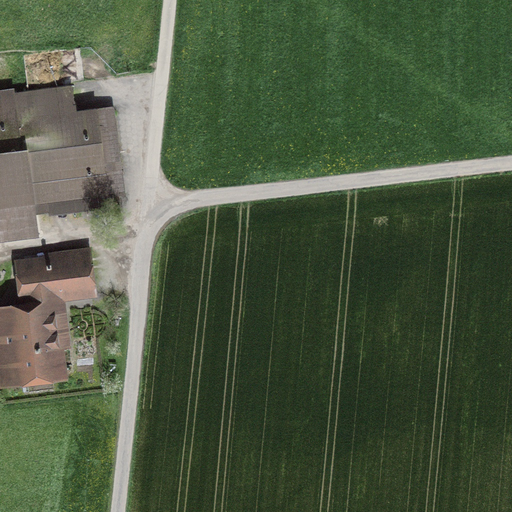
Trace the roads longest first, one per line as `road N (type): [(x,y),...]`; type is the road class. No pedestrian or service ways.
road 1 (residential): [(118,511),(150,211)]
road 2 (track): [(150,211),(172,0)]
